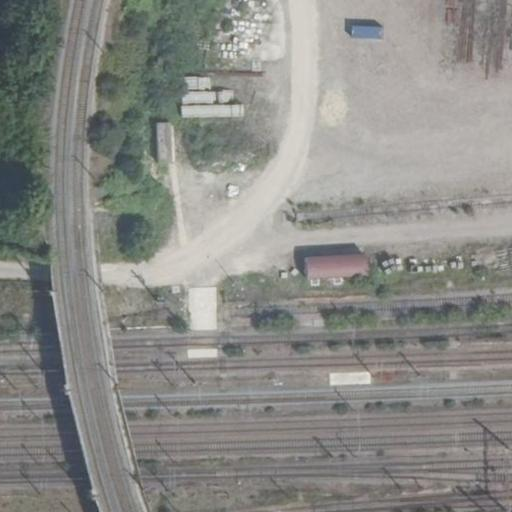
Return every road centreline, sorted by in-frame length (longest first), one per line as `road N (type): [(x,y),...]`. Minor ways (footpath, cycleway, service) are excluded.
road 1 (track): [(150,259),(210,241),(340,135),(511,107)]
road 2 (track): [(95,274),(150,259),(186,216),(169,44),(175,0)]
road 3 (track): [(511,215),(210,241)]
road 4 (track): [(340,135),(334,0)]
